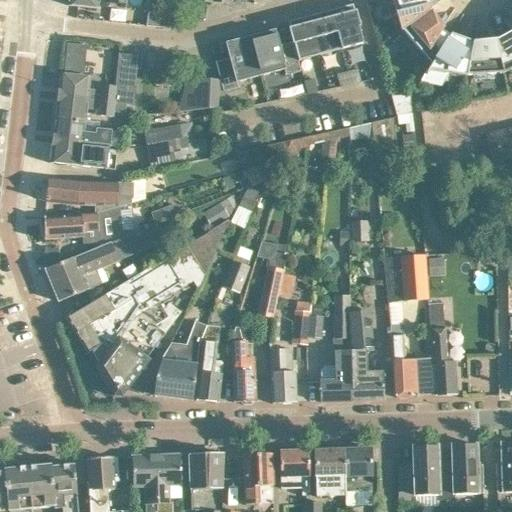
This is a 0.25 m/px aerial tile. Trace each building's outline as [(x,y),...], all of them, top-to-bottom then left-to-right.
[(124,0),(68,0),(68,6),(98,9),(98,0),(110,0),(110,3),(124,4),(124,0)] [(144,0),(143,12),(147,13),(170,15),(171,0),(144,0)] [(391,0),(401,30),(428,10),(425,0),(391,0)] [(352,6),(330,11),(341,50),(362,45),(358,28),(360,28),(355,11),(354,12),(352,6)] [(401,30),(424,57),(440,31),(442,29),(428,10),(401,30)] [(330,11),(309,17),(320,56),(341,50),(330,11)] [(168,29),(170,15),(147,13),(146,26),(168,29)] [(320,56),(309,17),(288,23),(289,29),(288,29),(291,42),(293,42),(294,45),(298,62),(320,56)] [(265,29),(249,33),(260,77),(284,71),(285,76),(301,72),(298,62),(294,45),(293,42),(291,42),(279,46),(275,30),(265,33),(265,31),(266,30),(265,29)] [(440,31),(424,57),(427,61),(431,65),(427,71),(425,75),(426,76),(426,75),(440,83),(446,74),(466,78),(472,43),(450,35),(448,37),(444,34),(440,31)] [(511,31),(495,41),(503,74),(511,69),(511,31)] [(260,77),(249,33),(232,38),(233,39),(234,41),(225,44),(229,59),(215,63),(223,93),(238,89),(237,83),(260,77)] [(495,41),(472,43),(466,78),(467,76),(503,74),(495,41)] [(67,43),(65,56),(79,58),(80,44),(67,43)] [(357,70),(347,73),(350,85),(360,83),(357,70)] [(350,85),(347,73),(336,75),(340,88),(350,85)] [(89,90),(90,77),(60,74),(57,97),(113,103),(126,105),(132,106),(135,80),(116,78),(115,88),(101,86),(101,91),(89,90)] [(218,80),(192,79),(190,111),(217,109),(218,80)] [(304,83),(307,94),(307,95),(317,93),(314,80),(304,83)] [(392,95),(391,96),(391,98),(396,116),(411,114),(409,103),(410,91),(409,91),(409,92),(392,97),(392,95)] [(57,97),(54,119),(84,123),(85,110),(97,111),(97,117),(112,119),(113,103),(57,97)] [(397,164),(393,118),(371,123),(375,166),(397,164)] [(54,119),(52,141),(108,147),(108,146),(119,147),(121,134),(95,131),(95,136),(83,135),(84,123),(54,119)] [(143,131),(146,146),(171,142),(181,140),(178,125),(143,131)] [(492,162),(511,157),(511,127),(485,134),(492,162)] [(108,147),(52,141),(51,148),(49,164),(105,170),(108,147)] [(171,142),(146,146),(149,161),(174,157),(173,151),(172,147),(171,142)] [(286,155),(283,146),(264,151),(266,160),(286,155)] [(278,160),(247,170),(252,185),(282,174),(278,160)] [(48,179),(45,202),(65,204),(77,205),(94,206),(94,213),(105,211),(110,210),(111,209),(118,207),(123,206),(132,203),(131,199),(133,199),(132,184),(86,183),(80,183),(68,181),(48,179)] [(247,188),(239,206),(250,211),(258,193),(247,188)] [(80,215),(43,218),(44,241),(64,240),(82,240),(82,244),(94,243),(113,236),(111,209),(110,210),(105,211),(94,213),(80,215)] [(473,236),(478,230),(465,220),(457,230),(467,238),(470,234),(473,236)] [(370,238),(367,221),(353,224),(356,241),(370,238)] [(83,309),(66,319),(113,397),(121,397),(127,388),(145,365),(148,362),(145,360),(179,314),(167,305),(162,311),(157,303),(191,283),(195,288),(199,286),(204,276),(205,276),(230,227),(227,222),(186,247),(83,309)] [(46,270),(45,270),(58,302),(76,295),(100,285),(100,283),(106,281),(102,270),(118,263),(149,250),(147,246),(161,240),(156,225),(110,244),(63,263),(58,265),(46,270)] [(57,249),(45,250),(46,270),(58,265),(57,249)] [(234,256),(222,287),(241,294),(251,268),(248,267),(250,261),(234,256)] [(424,256),(404,258),(383,259),(385,290),(384,290),(384,296),(386,296),(387,304),(407,302),(427,300),(424,256)] [(461,277),(460,257),(428,260),(429,280),(461,277)] [(277,296),(281,274),(284,261),(269,258),(256,316),(273,319),(278,296),(277,296)] [(427,304),(431,361),(433,394),(433,395),(441,395),(442,397),(457,396),(454,363),(446,364),(442,303),(427,304)] [(296,311),(295,311),(291,343),(306,345),(307,339),(309,317),(309,314),(309,313),(303,312),(296,311)] [(370,311),(349,312),(349,352),(351,401),(383,400),(383,374),(367,374),(367,351),(373,351),(370,320),(370,311)] [(349,312),(333,313),(333,339),(334,365),(323,366),(320,370),(321,385),(319,385),(319,388),(317,388),(317,393),(319,393),(319,403),(351,401),(349,352),(349,312)] [(199,345),(201,342),(206,328),(192,323),(183,343),(182,359),(185,360),(184,365),(162,362),(155,379),(153,396),(192,401),(195,381),(199,345)] [(233,403),(241,403),(243,405),(251,405),(253,402),(256,402),(254,358),(246,358),(246,344),(252,344),(251,327),(234,328),(230,345),(232,383),(233,403)] [(433,394),(431,361),(405,362),(402,327),(390,328),(393,378),(394,398),(396,398),(396,397),(397,397),(399,400),(406,399),(408,396),(409,396),(409,397),(411,396),(411,397),(417,397),(417,395),(433,394)] [(197,382),(195,402),(218,404),(220,384),(221,377),(213,375),(216,345),(218,330),(206,328),(201,342),(203,342),(197,382)] [(284,350),(270,350),(271,384),(271,402),(272,404),(295,404),(295,384),(294,373),(290,373),(290,360),(289,359),(285,360),(284,350)] [(511,443),(500,444),(501,465),(495,465),(496,494),(511,493),(511,443)] [(452,466),(438,467),(437,467),(438,496),(437,496),(437,501),(454,501),(454,495),(483,494),(482,465),(476,466),(476,445),(451,446),(452,466)] [(437,467),(438,467),(437,446),(412,447),(413,467),(398,468),(398,503),(415,502),(415,496),(437,496),(438,496),(437,467)] [(370,449),(344,450),(346,492),(372,491),(370,449)] [(346,492),(344,450),(314,451),(316,497),(345,496),(345,492),(346,492)] [(309,471),(308,451),(279,452),(280,478),(280,489),(301,489),(301,497),(305,496),(305,494),(310,494),(309,477),(309,471)] [(257,455),(243,455),(244,475),(245,505),(273,504),(272,487),(272,474),(271,454),(268,454),(266,452),(259,453),(257,455)] [(202,511),(221,511),(222,491),(222,474),(223,456),(223,454),(188,455),(189,475),(190,510),(203,510),(202,511)] [(153,456),(132,457),(132,477),(133,487),(146,487),(146,504),(146,511),(157,511),(157,504),(156,456),(153,456)] [(180,456),(156,456),(157,504),(157,511),(173,511),(173,503),(168,503),(168,485),(180,485),(180,476),(180,456)] [(86,460),(88,480),(89,511),(129,511),(130,509),(120,509),(109,510),(108,488),(115,487),(115,483),(119,483),(119,478),(117,458),(86,460)] [(48,460),(49,465),(50,465),(55,510),(62,509),(62,511),(78,511),(78,507),(75,485),(73,465),(60,467),(59,459),(48,460)] [(36,461),(26,462),(31,510),(53,507),(53,510),(55,510),(50,465),(49,465),(37,466),(36,461)] [(3,470),(4,472),(8,511),(30,511),(31,510),(26,462),(16,463),(17,468),(3,470)] [(0,511),(8,511),(4,472),(0,472),(0,511)] [(303,511),(320,511),(321,503),(304,502),(303,511)]
